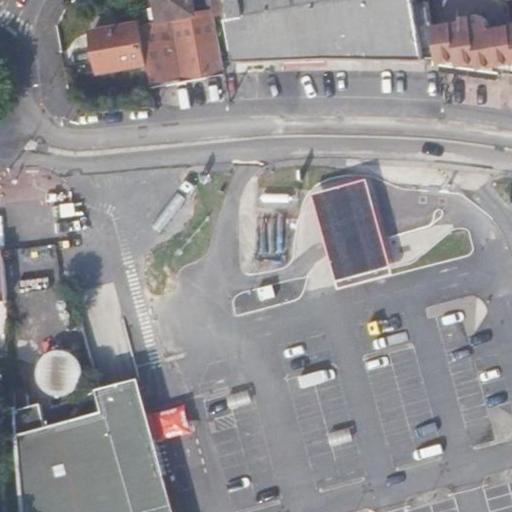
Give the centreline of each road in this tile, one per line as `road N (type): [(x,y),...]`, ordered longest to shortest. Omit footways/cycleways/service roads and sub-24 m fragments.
road 1 (secondary): [(0,145),(76,162),(311,147),(511,163)]
road 2 (secondary): [(511,136),(306,123),(98,141),(16,121)]
